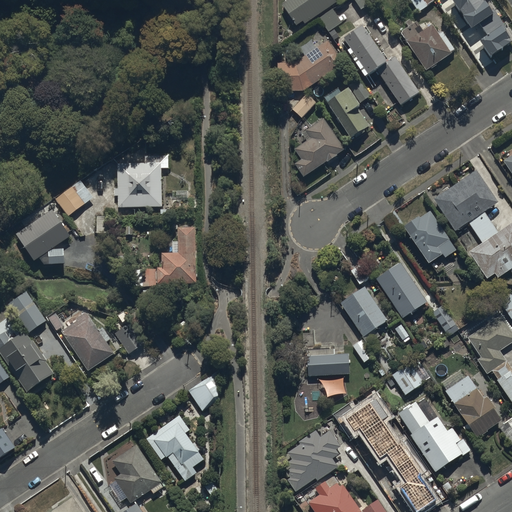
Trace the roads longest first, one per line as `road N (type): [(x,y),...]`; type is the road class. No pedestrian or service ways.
road 1 (residential): [(511,95),(314,225)]
road 2 (residential): [(0,492),(194,361)]
